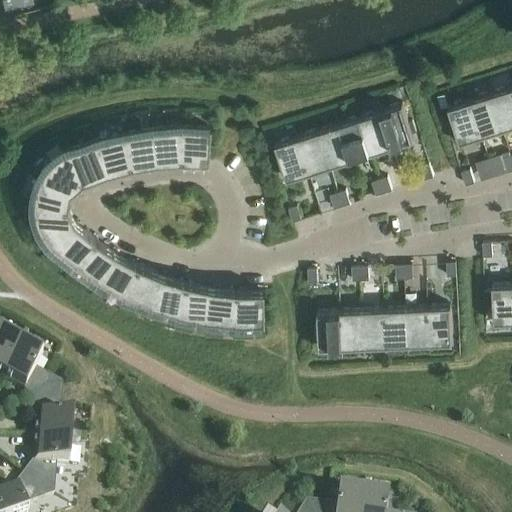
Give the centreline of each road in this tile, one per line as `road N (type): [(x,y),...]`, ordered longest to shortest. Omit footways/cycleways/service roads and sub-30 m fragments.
road 1 (residential): [(223,267),(231,203),(215,183),(182,170),(85,192),(81,206),(125,243),(187,267)]
road 2 (residential): [(481,187),(344,217),(342,249)]
road 3 (residential): [(342,249),(374,253),(488,231)]
road 4 (residential): [(342,249),(223,267)]
